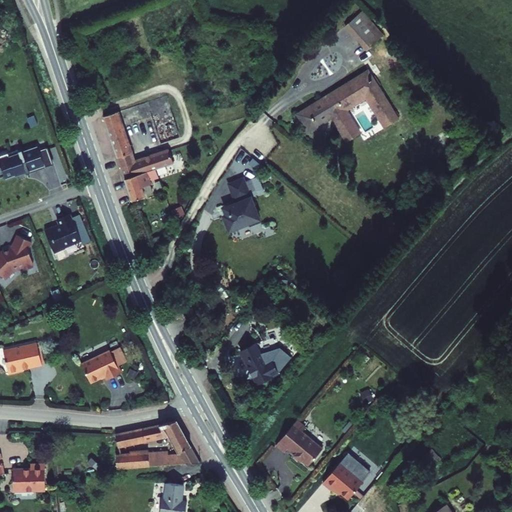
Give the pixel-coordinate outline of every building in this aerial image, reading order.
[(345,0),(336,10),(359,33),(369,22),(346,0),(345,0)] [(289,108),(302,126),(326,109),(342,131),(353,123),(338,101),(359,87),(379,114),(391,106),(360,60),(325,83),(328,88),(317,95),(314,91),(289,108)] [(314,91),(317,95),(328,88),(325,83),(314,91)] [(128,175),(156,165),(173,159),(169,146),(135,158),(118,110),(106,114),(128,175)] [(25,150),(24,146),(14,150),(15,153),(5,157),(6,161),(0,163),(0,168),(2,175),(10,172),(11,176),(25,171),(26,174),(34,172),(32,168),(51,162),(46,148),(44,143),(25,150)] [(58,160),(53,145),(46,148),(51,162),(58,160)] [(15,153),(14,150),(0,154),(0,163),(6,161),(5,157),(15,153)] [(128,175),(136,198),(149,193),(146,184),(152,181),(151,178),(159,174),(156,165),(128,175)] [(253,193),(247,176),(233,182),(239,198),(240,198),(241,201),(228,206),(230,213),(227,214),(233,228),(252,221),(253,225),(264,221),(255,196),(253,196),(252,193),(253,193)] [(87,235),(75,209),(62,215),(65,220),(50,225),(60,248),(71,244),(71,243),(87,235)] [(36,237),(24,231),(18,243),(16,244),(15,246),(9,248),(8,246),(6,248),(3,246),(0,248),(0,264),(10,275),(19,267),(28,263),(29,266),(38,262),(37,260),(38,259),(33,245),(36,237)] [(9,366),(45,361),(41,339),(6,344),(9,366)] [(245,354),(261,386),(281,376),(275,363),(270,366),(260,346),(245,354)] [(112,376),(125,370),(115,348),(86,361),(95,379),(110,372),(112,376)] [(118,433),(120,445),(125,444),(173,434),(180,449),(186,463),(200,462),(180,418),(118,433)] [(309,467),(323,451),(303,433),(306,429),(298,421),(277,446),(285,454),(288,450),(295,455),(294,456),(301,462),(302,461),(309,467)] [(431,447),(422,456),(431,466),(441,457),(431,447)] [(172,450),(174,465),(186,463),(180,449),(172,450)] [(118,455),(120,470),(174,465),(172,450),(126,454),(121,455),(118,455)] [(13,484),(44,485),(45,458),(31,458),(31,463),(13,462),(13,484)] [(346,460),(341,465),(362,482),(365,478),(364,476),(357,469),(356,467),(348,460),(346,460)] [(336,490),(348,501),(363,483),(362,482),(341,465),(340,464),(323,484),(334,493),(336,490)] [(167,485),(165,511),(188,511),(189,508),(184,508),(186,486),(167,485)]
